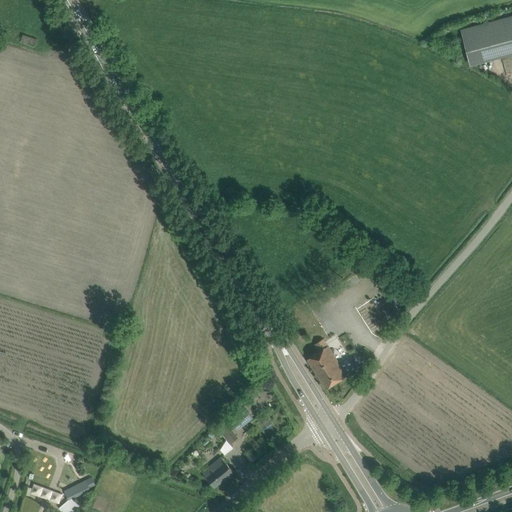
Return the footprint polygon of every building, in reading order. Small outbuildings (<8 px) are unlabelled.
[(511,15),(460,29),(468,57),(511,45),(511,15)] [(20,42),(34,47),(37,39),(23,34),(20,42)] [(367,257),(361,261),(365,268),(372,264),(367,257)] [(319,351),(307,359),(326,388),(346,375),(323,338),(315,344),(319,351)] [(245,408),(229,422),(236,430),(252,417),(245,408)] [(225,422),(218,428),(230,444),(238,438),(225,422)] [(233,472),(227,464),(221,457),(202,472),(208,479),(214,487),(233,472)] [(69,500),(78,495),(94,487),(90,478),(64,491),(69,500)]
